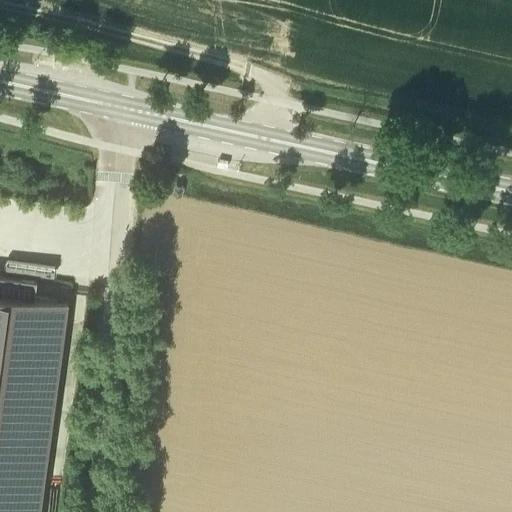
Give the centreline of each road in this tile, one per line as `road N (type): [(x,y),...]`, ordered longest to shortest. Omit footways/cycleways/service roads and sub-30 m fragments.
road 1 (unclassified): [(100,511),(128,109)]
road 2 (primary): [(511,192),(128,109)]
road 3 (track): [(272,83),(220,61),(0,5)]
road 4 (primary): [(128,109),(0,81)]
